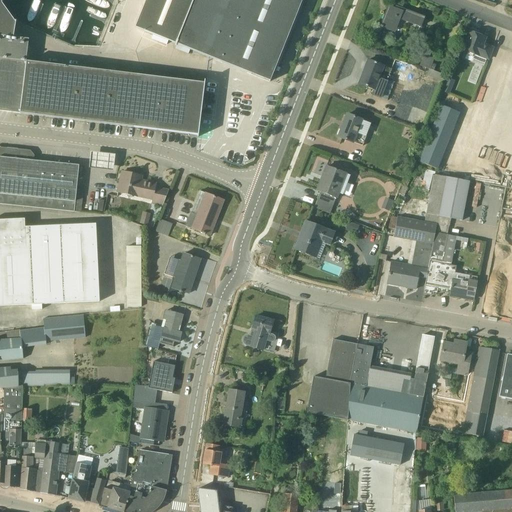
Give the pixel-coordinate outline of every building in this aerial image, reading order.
[(0,0),(0,111),(198,135),(197,137),(198,137),(205,82),(204,82),(204,84),(134,75),(26,62),(25,62),(28,40),(0,36),(0,0)] [(302,0),(146,0),(136,28),(174,43),(270,82),(302,0)] [(420,28),(420,27),(424,18),(396,7),(397,4),(390,2),(381,25),(381,26),(380,27),(383,29),(384,28),(395,33),(400,20),(420,28)] [(488,61),(489,58),(493,48),(483,45),(485,38),(470,32),(462,51),(488,61)] [(432,64),(429,62),(431,58),(423,55),(419,66),(430,70),(432,64)] [(384,67),(377,64),(367,60),(358,84),(373,90),(371,96),(380,99),(387,82),(379,79),(384,67)] [(440,73),(438,79),(444,82),(446,76),(440,73)] [(437,170),(459,113),(440,106),(418,162),(437,170)] [(371,124),(361,120),(347,115),(338,137),(354,143),(354,142),(353,142),(356,134),(357,134),(358,133),(357,132),(361,121),(369,124),(369,125),(370,125),(371,124)] [(0,204),(80,213),(82,190),(76,189),(79,166),(33,161),(33,156),(30,152),(0,148),(0,204)] [(116,155),(93,153),(92,169),(115,171),(116,155)] [(346,174),(335,170),(326,167),(322,177),(325,178),(314,207),(330,213),(336,199),(337,199),(346,174)] [(143,176),(139,175),(121,171),(116,193),(152,201),(151,204),(165,207),(168,191),(155,188),(156,185),(142,182),(143,176)] [(426,278),(445,178),(433,176),(426,214),(419,213),(419,215),(405,212),(404,218),(397,217),(397,219),(390,217),(388,228),(395,229),(393,238),(412,241),(407,265),(391,262),(387,284),(415,290),(418,276),(426,278)] [(469,276),(455,273),(456,267),(451,266),(456,237),(447,235),(450,219),(462,221),(469,183),(445,178),(426,278),(424,291),(436,293),(437,288),(451,291),(450,296),(473,301),(476,282),(468,281),(469,276)] [(205,234),(210,236),(223,200),(200,191),(192,212),(196,214),(196,215),(190,213),(185,226),(191,229),(190,229),(205,235),(205,234)] [(404,198),(399,196),(396,203),(402,206),(405,198),(404,198)] [(385,198),(381,208),(389,212),(393,201),(385,198)] [(139,224),(147,226),(150,214),(142,212),(139,224)] [(0,306),(99,302),(95,225),(24,228),(24,219),(0,220),(0,306)] [(172,224),(160,220),(155,232),(167,236),(172,224)] [(329,247),(335,233),(305,221),(305,222),(306,223),(300,239),(299,238),(294,249),(316,257),(321,244),(329,247)] [(355,235),(359,226),(348,222),(345,230),(355,235)] [(482,252),(483,244),(476,243),(475,251),(482,252)] [(140,247),(126,247),(126,308),(141,307),(140,247)] [(200,260),(191,256),(182,253),(180,261),(178,260),(172,278),(174,278),(171,288),(189,294),(200,260)] [(182,315),(173,313),(164,311),(162,320),(163,320),(160,328),(163,328),(159,343),(166,345),(167,340),(179,343),(181,333),(178,332),(182,315)] [(85,338),(83,315),(43,319),(44,328),(44,335),(45,335),(46,342),(85,338)] [(255,316),(251,330),(250,335),(247,335),(245,336),(243,338),(242,340),(243,343),(244,345),(247,347),(248,347),(250,347),(263,351),(267,352),(271,342),(273,342),(274,341),(275,338),(275,336),(273,335),(269,334),(273,321),(255,316)] [(23,359),(22,348),(20,331),(6,332),(7,340),(0,340),(0,360),(0,361),(23,359)] [(349,383),(357,345),(333,340),(325,379),(313,377),(306,413),(347,421),(349,383)] [(455,374),(466,377),(471,353),(464,352),(466,344),(459,342),(458,346),(444,343),(439,361),(440,361),(440,362),(457,365),(455,374)] [(415,375),(370,367),(373,348),(357,345),(349,383),(347,421),(416,433),(428,371),(416,368),(415,375)] [(499,352),(479,348),(473,378),(466,377),(461,401),(425,395),(418,430),(481,440),(499,350),(499,352)] [(511,399),(511,355),(507,355),(499,397),(511,399)] [(433,360),(430,360),(429,367),(437,369),(438,369),(440,362),(440,361),(439,361),(438,361),(433,360)] [(177,367),(167,365),(154,363),(150,382),(154,383),(152,389),(171,393),(173,384),(171,384),(174,367),(177,367)] [(0,388),(4,388),(22,387),(44,387),(44,385),(70,385),(70,370),(35,371),(35,372),(18,373),(18,371),(11,371),(11,368),(0,369),(0,388)] [(155,405),(155,404),(155,399),(147,398),(147,387),(134,386),(133,401),(155,405)] [(22,410),(22,387),(4,388),(3,448),(7,449),(5,462),(0,462),(0,483),(1,484),(1,487),(19,488),(21,443),(21,422),(22,410)] [(245,393),(239,392),(229,390),(223,425),(240,428),(242,419),(240,419),(245,393)] [(154,410),(155,405),(133,401),(132,408),(144,410),(139,438),(161,441),(164,421),(167,421),(168,412),(154,410)] [(22,410),(21,422),(32,422),(32,409),(22,410)] [(502,441),(511,443),(511,440),(511,431),(505,430),(502,441)] [(352,436),(351,457),(402,459),(404,438),(352,436)] [(416,438),(416,450),(416,451),(426,451),(426,439),(416,438)] [(40,493),(46,441),(35,440),(35,443),(21,443),(19,488),(19,490),(40,493)] [(46,442),(46,441),(40,493),(55,496),(59,472),(73,474),(75,457),(67,455),(69,445),(46,442)] [(203,464),(211,466),(210,470),(211,472),(211,475),(228,478),(230,466),(220,464),(221,453),(218,452),(219,446),(206,444),(206,450),(205,450),(203,464)] [(116,473),(126,475),(129,449),(120,448),(116,473)] [(140,450),(139,455),(130,489),(129,492),(128,492),(122,511),(152,511),(153,511),(155,510),(159,507),(161,504),(162,503),(163,501),(164,499),(165,497),(166,495),(166,493),(166,491),(172,455),(140,450)] [(92,466),(76,463),(68,499),(84,503),(92,466)] [(122,511),(128,492),(127,492),(121,490),(124,485),(112,482),(112,480),(113,480),(118,477),(125,478),(126,475),(116,473),(107,475),(105,481),(99,505),(98,506),(119,511),(122,511)] [(91,503),(99,505),(105,481),(97,478),(91,503)] [(218,511),(216,491),(199,489),(198,489),(197,495),(198,495),(200,511),(218,511)] [(511,511),(511,490),(453,495),(454,511),(511,511)] [(296,511),(298,496),(283,494),(280,511),(296,511)] [(444,511),(443,502),(435,503),(436,511),(444,511)] [(230,511),(232,504),(226,503),(222,511),(230,511)]
